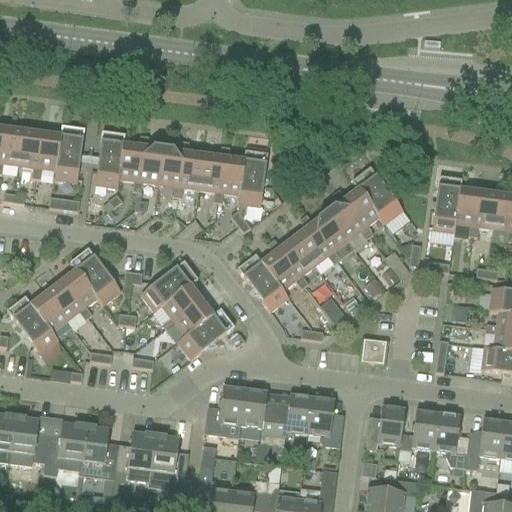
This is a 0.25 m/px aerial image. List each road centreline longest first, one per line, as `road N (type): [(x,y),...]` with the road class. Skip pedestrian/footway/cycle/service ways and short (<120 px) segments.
road 1 (tertiary): [(471,95),(0,31)]
road 2 (residential): [(258,373),(257,326),(210,264),(188,251),(0,225)]
road 3 (residential): [(511,17),(337,39),(209,13)]
road 4 (residential): [(258,373),(206,372),(160,410),(0,388)]
road 5 (residential): [(209,13),(177,17),(43,0)]
road 6 (residential): [(511,405),(357,385)]
road 7 (residential): [(341,511),(357,385)]
